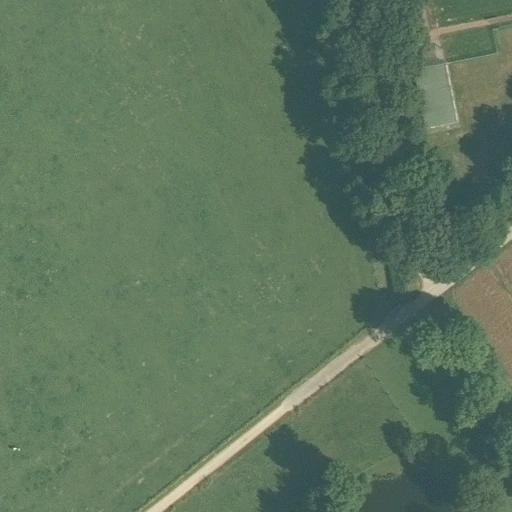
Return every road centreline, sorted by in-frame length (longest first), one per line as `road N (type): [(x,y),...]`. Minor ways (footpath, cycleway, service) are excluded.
road 1 (track): [(153,511),(511,231)]
road 2 (track): [(362,0),(431,310),(511,406)]
